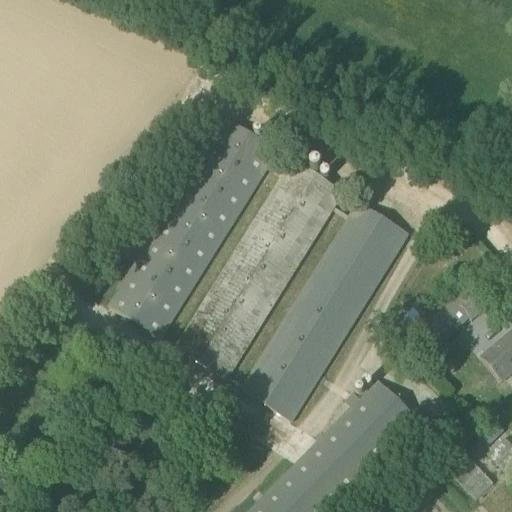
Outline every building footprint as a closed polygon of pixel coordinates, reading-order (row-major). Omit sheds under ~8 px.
[(109,311),(159,342),(276,154),(227,123),(109,311)] [(291,163),(173,352),(227,385),(344,197),(291,163)] [(241,393),(290,424),(408,237),(359,206),(241,393)] [(412,329),(433,352),(471,319),(473,322),(491,306),(467,279),(449,295),(412,329)] [(511,333),(480,360),(501,385),(511,376),(511,333)] [(334,511),(420,425),(378,384),(252,511),(334,511)]
